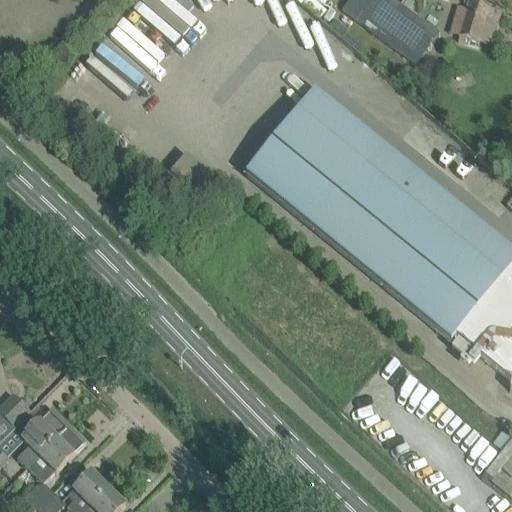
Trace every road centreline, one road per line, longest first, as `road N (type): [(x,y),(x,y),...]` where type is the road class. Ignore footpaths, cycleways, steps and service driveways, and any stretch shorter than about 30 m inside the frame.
road 1 (secondary): [(354,511),(0,160)]
road 2 (residential): [(239,511),(0,275)]
